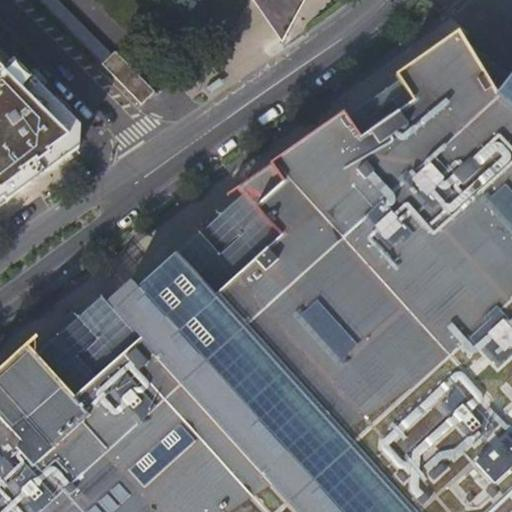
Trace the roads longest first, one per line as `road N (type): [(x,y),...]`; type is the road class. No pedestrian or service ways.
road 1 (secondary): [(387,0),(177,156)]
road 2 (residential): [(177,156),(126,131),(0,4)]
road 3 (secondary): [(0,299),(142,194),(177,156)]
road 4 (secondary): [(177,156),(121,177),(0,264)]
